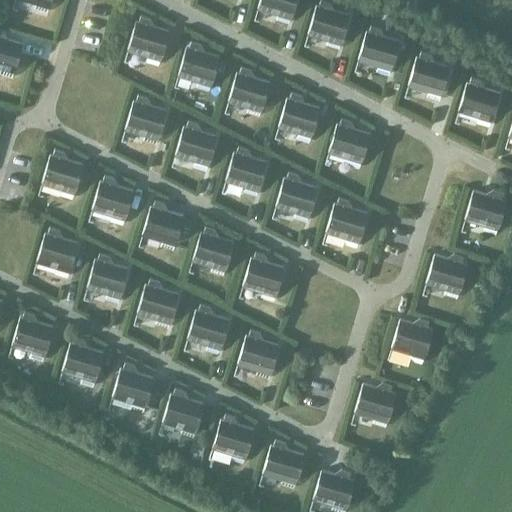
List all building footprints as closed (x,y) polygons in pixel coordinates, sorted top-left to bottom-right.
[(33,0),(35,1),(33,9),(45,12),(48,0),(33,0)] [(286,24),(288,17),(293,0),(257,0),(256,8),(257,8),(257,6),(277,12),(274,20),(286,24)] [(337,49),(339,43),(348,15),(327,9),(329,2),(323,0),(319,0),(317,6),(315,5),(306,33),(308,34),(308,32),(328,37),(325,46),(337,49)] [(147,53),(145,61),(157,65),(167,31),(146,24),(149,17),(139,14),(137,21),(134,21),(126,49),(127,49),(128,47),(147,53)] [(375,71),(383,74),(387,75),(389,69),(398,40),(377,34),(379,27),(369,24),(367,31),(365,31),(356,59),(358,59),(358,57),(378,63),(375,71)] [(0,65),(1,65),(0,67),(0,74),(10,77),(21,43),(0,36),(2,30),(0,29),(0,65)] [(197,79),(195,87),(207,90),(209,84),(218,56),(197,50),(199,43),(189,40),(187,47),(185,46),(176,74),(177,75),(178,73),(197,79)] [(406,84),(407,85),(408,85),(408,83),(428,89),(425,97),(437,100),(439,94),(448,66),(427,60),(429,53),(419,50),(417,57),(415,56),(406,84)] [(248,104),(245,112),(257,116),(259,110),(268,82),(247,75),(249,69),(240,66),(238,73),(235,72),(227,100),(228,101),(228,99),(248,104)] [(488,126),(489,120),(490,120),(498,92),(477,85),(479,78),(470,76),(468,83),(465,82),(457,110),(458,110),(459,108),(478,114),(476,122),(488,126)] [(298,130),(296,138),(308,142),(310,136),(318,107),(297,101),(299,94),(290,91),(288,98),(285,98),(277,126),(278,126),(279,124),(298,130)] [(154,144),(156,138),(164,110),(143,104),(145,97),(135,94),(133,101),(131,100),(123,129),(124,129),(125,127),(144,133),(142,141),(154,144)] [(348,156),(345,164),(358,167),(360,161),(368,133),(347,127),(349,120),(340,117),(338,124),(335,123),(327,151),(328,152),(328,150),(348,156)] [(204,170),(206,164),(214,135),(193,129),(195,122),(185,120),(183,127),(181,126),(173,154),(174,155),(175,153),(194,158),(192,166),(204,170)] [(254,196),(256,189),(256,190),(264,161),(243,155),(245,148),(236,146),(234,153),(231,152),(223,180),(224,181),(225,179),(245,184),(242,192),(254,196)] [(61,186),(59,194),(71,198),(81,164),(60,157),(62,150),(53,148),(51,155),(48,154),(40,182),(41,182),(42,180),(61,186)] [(305,222),(306,215),(314,187),(293,181),(295,174),(286,171),(284,178),(281,178),(273,206),(275,207),(275,205),(295,210),(292,218),(305,222)] [(98,180),(90,208),(91,209),(92,207),(111,213),(109,221),(121,224),(131,190),(110,184),(112,177),(103,174),(101,181),(98,180)] [(463,219),(464,219),(464,217),(484,223),(482,231),(494,235),(496,228),(504,200),(499,199),(501,192),(491,189),(489,196),(471,190),(463,219)] [(355,247),(357,241),(365,212),(344,206),(346,199),(336,197),(334,204),(332,203),(324,232),(325,232),(326,230),(345,235),(343,244),(355,247)] [(149,205),(141,234),(142,234),(142,232),(162,238),(159,246),(171,250),(182,215),(161,209),(163,202),(154,199),(152,206),(149,205)] [(199,231),(191,259),(192,260),(192,258),(212,264),(209,272),(221,275),(232,241),(211,235),(213,228),(204,225),(202,232),(199,231)] [(43,232),(35,261),(36,261),(37,259),(56,265),(54,273),(66,277),(76,242),(55,236),(57,229),(48,226),(46,233),(43,232)] [(249,257),(241,285),(242,285),(243,283),(262,289),(259,297),(272,301),(282,266),(261,260),(263,253),(254,250),(252,257),(249,257)] [(93,258),(85,287),(86,287),(87,285),(106,290),(104,299),(116,302),(126,268),(105,262),(107,255),(98,252),(96,259),(93,258)] [(424,282),(425,282),(426,280),(445,286),(443,294),(455,298),(457,292),(465,264),(460,262),(462,255),(452,252),(450,259),(432,254),(424,282)] [(144,284),(135,312),(136,312),(137,310),(156,316),(154,324),(166,328),(177,293),(156,287),(158,280),(148,277),(146,284),(144,284)] [(194,309),(185,337),(187,338),(187,336),(207,341),(204,350),(216,353),(227,319),(206,313),(208,306),(199,303),(197,310),(194,309)] [(18,316),(10,345),(11,345),(12,343),(31,349),(29,357),(41,360),(51,326),(30,320),(32,313),(23,310),(21,317),(18,316)] [(389,347),(390,347),(391,345),(411,351),(408,359),(420,363),(422,357),(431,329),(425,327),(427,320),(418,317),(416,324),(398,319),(389,347)] [(244,335),(236,363),(237,363),(237,361),(257,367),(254,375),(267,379),(277,344),(256,338),(258,331),(249,329),(247,336),(244,335)] [(69,342),(60,370),(61,371),(62,369),(81,374),(79,382),(91,386),(101,352),(81,345),(83,339),(73,336),(71,343),(69,342)] [(131,400),(129,408),(141,412),(152,377),(131,371),(133,364),(124,361),(121,368),(119,367),(110,396),(111,396),(112,394),(131,400)] [(374,415),(371,424),(383,427),(385,421),(394,393),(388,391),(390,384),(381,381),(379,388),(361,383),(352,411),(354,412),(354,410),(374,415)] [(169,393),(160,421),(162,422),(162,420),(182,426),(179,434),(191,437),(202,403),(181,397),(183,390),(173,387),(171,394),(169,393)] [(232,451),(229,459),(241,463),(252,429),(231,422),(233,415),(224,413),(221,420),(219,419),(211,447),(212,448),(212,446),(232,451)] [(268,449),(261,473),(262,473),(262,471),(282,477),(279,485),(296,490),(306,455),(281,448),(283,441),(267,436),(264,447),(268,449)] [(320,470),(311,498),(312,498),(313,496),(332,502),(330,510),(335,511),(342,511),(352,480),(347,478),(349,471),(340,468),(338,475),(320,470)]
